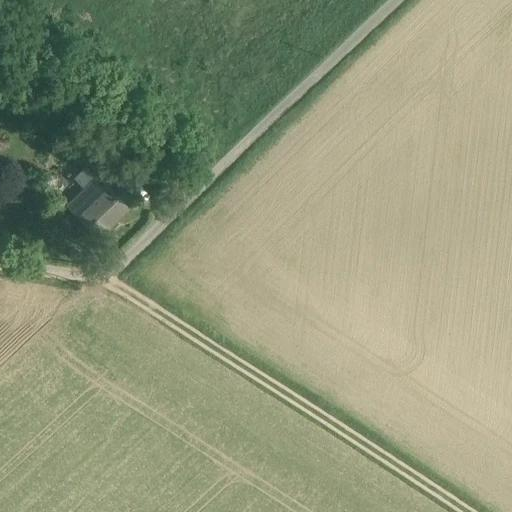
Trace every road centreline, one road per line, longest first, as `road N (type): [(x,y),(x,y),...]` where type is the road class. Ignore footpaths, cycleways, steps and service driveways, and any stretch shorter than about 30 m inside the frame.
road 1 (track): [(0,258),(105,270),(402,0)]
road 2 (unknown): [(105,270),(203,349)]
